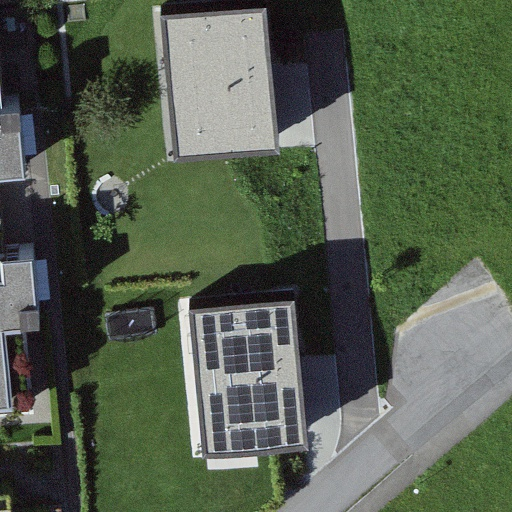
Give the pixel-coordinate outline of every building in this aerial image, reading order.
[(174,15),(178,159),(277,155),(272,12),(174,15)] [(26,16),(0,15),(0,183),(27,183),(26,16)] [(44,251),(0,251),(0,419),(45,419),(44,251)] [(292,449),(287,322),(117,329),(120,396),(192,393),(195,453),(292,449)] [(33,511),(33,493),(0,495),(0,511),(33,511)]
